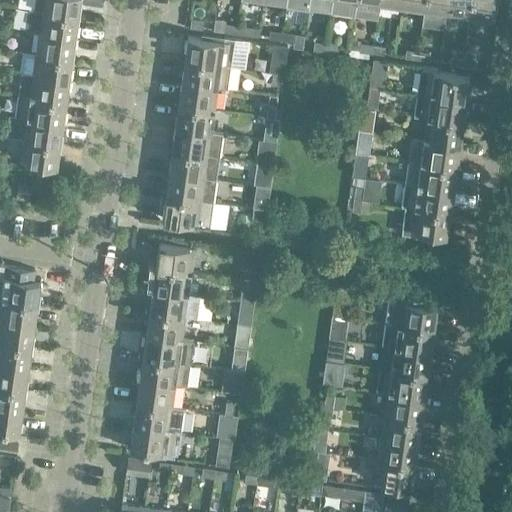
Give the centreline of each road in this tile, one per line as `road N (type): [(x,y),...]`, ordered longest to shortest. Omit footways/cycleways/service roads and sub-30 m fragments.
road 1 (residential): [(511,41),(443,511)]
road 2 (residential): [(96,259),(133,0)]
road 3 (residential): [(63,511),(96,259)]
